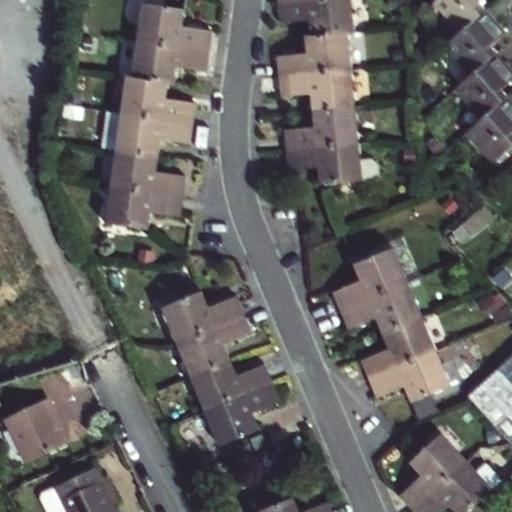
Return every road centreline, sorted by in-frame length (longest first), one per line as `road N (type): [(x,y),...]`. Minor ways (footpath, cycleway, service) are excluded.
road 1 (residential): [(368,511),(242,205),(232,116),(247,0)]
road 2 (residential): [(98,352),(176,511)]
